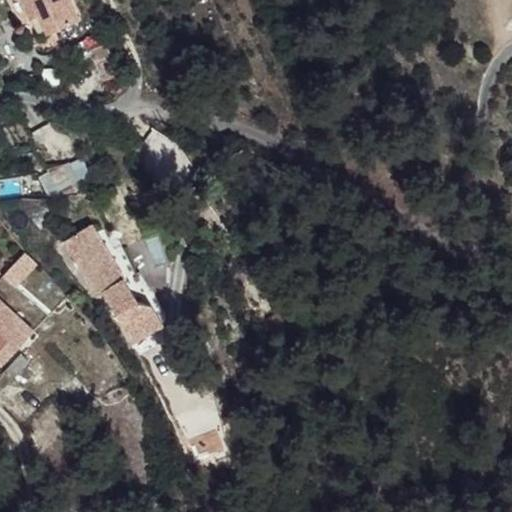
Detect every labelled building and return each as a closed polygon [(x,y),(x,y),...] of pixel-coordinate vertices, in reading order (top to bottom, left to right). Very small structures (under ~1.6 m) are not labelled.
[(46,34),(79,20),(69,0),(22,0),(32,19),(38,16),(46,34)] [(105,42),(87,51),(92,58),(102,83),(119,76),(105,42)] [(50,192),(90,178),(83,156),(42,171),(50,192)] [(91,224),(63,241),(97,296),(104,292),(133,342),(163,324),(152,305),(137,301),(124,280),(91,224)] [(133,274),(124,280),(137,301),(152,305),(133,274)] [(17,328),(0,312),(0,351),(5,356),(13,348),(5,341),(17,328)] [(29,361),(21,353),(7,368),(15,376),(29,361)]
